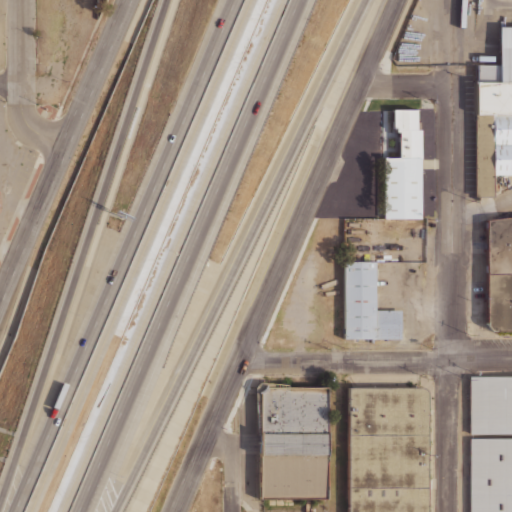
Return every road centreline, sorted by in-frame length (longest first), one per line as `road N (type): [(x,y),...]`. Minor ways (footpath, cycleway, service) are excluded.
road 1 (motorway): [(115,511),(364,0)]
road 2 (motorway): [(243,0),(20,511)]
road 3 (secondary): [(174,511),(396,0)]
road 4 (motorway): [(77,511),(299,0)]
road 5 (motorway): [(170,0),(0,502)]
road 6 (residential): [(452,85),(446,511)]
road 7 (residential): [(511,355),(241,355)]
road 8 (residential): [(22,0),(26,123),(63,149)]
road 9 (secondary): [(128,0),(63,149)]
road 10 (secondary): [(63,149),(0,294)]
